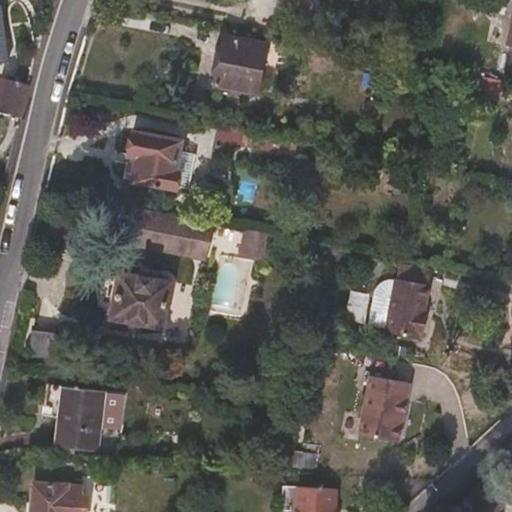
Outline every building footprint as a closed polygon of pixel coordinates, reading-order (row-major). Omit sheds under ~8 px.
[(274,106),(283,58),(265,54),(224,47),(221,48),(219,51),(217,61),(221,66),(214,94),(256,103),(274,106)] [(480,101),(482,87),(470,84),(467,98),(480,101)] [(0,120),(20,125),(27,94),(3,87),(0,101),(0,120)] [(508,106),(511,92),(482,87),(480,101),(508,106)] [(238,158),(242,138),(216,133),(212,154),(238,158)] [(294,158),(297,149),(247,140),(244,155),(270,160),(271,154),(294,158)] [(188,202),(195,165),(178,162),(180,151),(131,141),(121,189),(131,191),(188,202)] [(205,267),(211,233),(132,217),(126,251),(205,267)] [(265,269),(271,244),(245,239),(240,264),(265,269)] [(405,287),(407,278),(398,276),(396,285),(405,287)] [(159,336),(168,292),(118,284),(118,287),(105,285),(99,320),(110,322),(110,326),(128,330),(127,336),(139,338),(139,333),(159,336)] [(422,346),(426,323),(422,322),(427,296),(394,289),(384,342),(418,349),(419,345),(422,346)] [(30,356),(57,358),(59,332),(32,330),(30,356)] [(511,411),(511,390),(501,378),(480,396),(502,421),(511,411)] [(398,446),(409,387),(371,379),(359,439),(398,446)] [(97,458),(105,398),(46,391),(43,423),(58,424),(54,452),(97,458)] [(288,474),(290,458),(280,456),(277,472),(288,474)] [(335,511),(336,491),(297,489),(296,511),(335,511)] [(87,511),(87,508),(82,508),(83,495),(35,490),(32,511),(87,511)]
